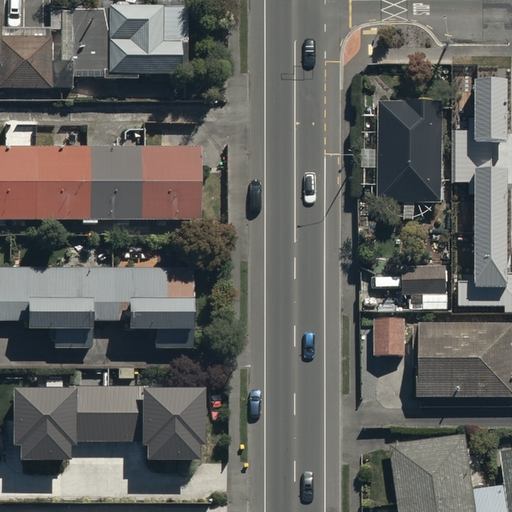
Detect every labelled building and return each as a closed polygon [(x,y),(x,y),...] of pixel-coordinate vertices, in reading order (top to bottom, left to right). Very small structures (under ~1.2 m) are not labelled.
[(93,17),(71,17),(73,85),(136,85),(136,79),(185,79),(185,7),(157,7),(157,12),(93,12),(93,17)] [(0,95),(70,97),(71,68),(48,68),(49,36),(0,34),(0,95)] [(508,79),(476,79),(476,131),(456,131),(456,182),(475,182),(475,281),(459,281),(459,306),(504,306),(504,312),(511,312),(511,272),(507,273),(508,79)] [(442,108),(379,107),(379,203),(441,204),(442,108)] [(199,139),(0,139),(0,214),(79,214),(79,221),(96,221),(96,215),(200,215),(199,139)] [(447,305),(447,261),(399,261),(399,294),(420,294),(420,305),(447,305)] [(0,315),(21,315),(21,320),(53,320),(53,343),(93,343),(92,318),(122,318),(122,321),(151,321),(151,344),(192,343),(192,263),(0,263),(0,315)] [(404,321),(374,321),(374,358),(404,357),(404,321)] [(511,328),(422,327),(421,397),(511,398),(511,328)] [(201,389),(11,389),(11,446),(18,446),(18,460),(67,460),(67,447),(72,447),(72,440),(138,440),(138,447),(143,447),(142,460),(195,460),(195,445),(201,445),(201,389)] [(478,511),(466,438),(392,451),(401,511),(478,511)] [(511,511),(511,452),(498,455),(505,511),(511,511)]
